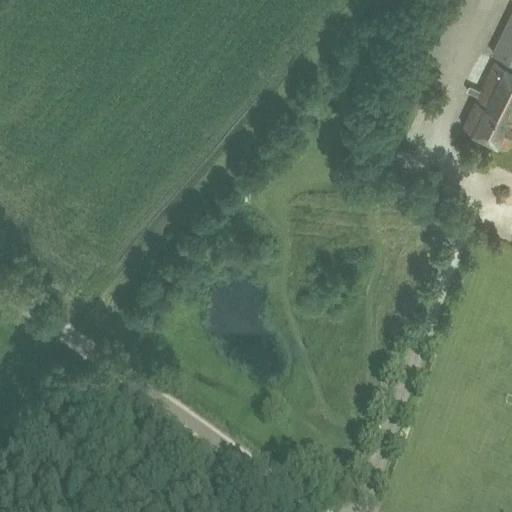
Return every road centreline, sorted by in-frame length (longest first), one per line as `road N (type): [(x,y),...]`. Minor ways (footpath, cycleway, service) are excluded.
road 1 (unclassified): [(321,511),(0,282)]
road 2 (unknown): [(474,212),(446,133),(476,0)]
